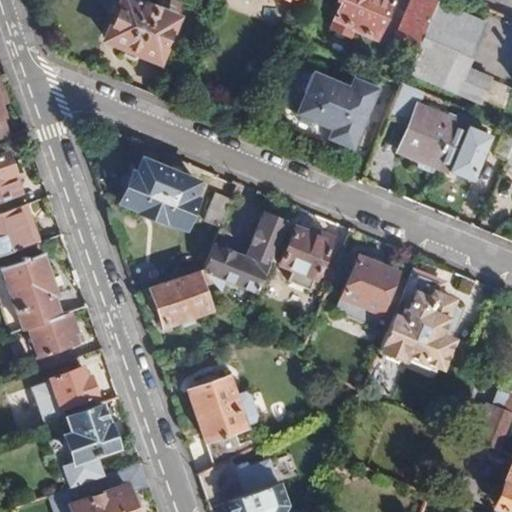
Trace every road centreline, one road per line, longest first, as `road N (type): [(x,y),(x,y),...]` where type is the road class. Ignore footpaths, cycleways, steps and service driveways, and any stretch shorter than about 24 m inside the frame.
road 1 (residential): [(33,85),(511,270)]
road 2 (residential): [(182,511),(33,85)]
